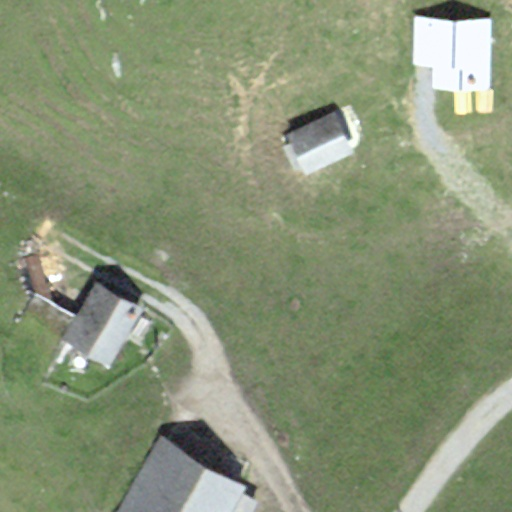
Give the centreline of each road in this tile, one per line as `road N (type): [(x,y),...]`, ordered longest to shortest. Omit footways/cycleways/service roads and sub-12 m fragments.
road 1 (track): [(198,339),(295,511)]
road 2 (track): [(511,397),(486,412),(408,511)]
